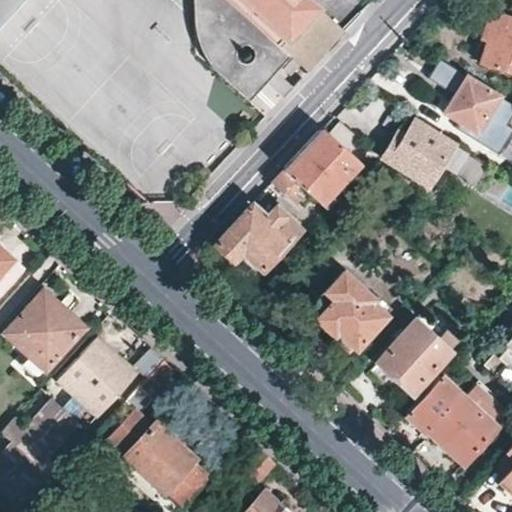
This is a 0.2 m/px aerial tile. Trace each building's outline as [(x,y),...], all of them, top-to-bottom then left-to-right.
[(0,0),(0,21),(19,0),(0,0)] [(247,90),(260,76),(251,68),(281,35),(242,0),(195,0),(196,15),(200,33),(210,53),(215,60),(247,90)] [(260,76),(282,96),(342,29),(310,0),(242,0),(281,35),(251,68),(260,76)] [(511,12),(488,5),(478,33),(484,36),(477,58),(511,68),(511,12)] [(444,85),(453,66),(438,59),(429,77),(444,85)] [(474,129),(496,92),(464,73),(442,109),(474,129)] [(480,160),(413,118),(400,138),(393,135),(381,155),(426,183),(439,163),(467,180),(480,160)] [(359,164),(319,128),(298,150),(281,168),(309,195),(323,208),(331,199),(328,196),(359,164)] [(309,195),(281,168),(277,172),(270,179),(298,207),(309,195)] [(372,196),(382,180),(368,171),(356,185),(372,196)] [(249,201),(212,241),(231,259),(239,251),(260,268),(298,228),(273,206),(264,216),(249,201)] [(0,266),(11,255),(0,244),(0,266)] [(0,287),(21,264),(11,255),(0,266),(0,287)] [(385,313),(372,302),(374,299),(342,272),(318,300),(325,305),(313,319),(331,335),(334,331),(354,348),(385,313)] [(36,376),(84,325),(44,288),(5,330),(15,340),(30,354),(21,363),(36,376)] [(505,337),(500,332),(495,338),(499,341),(481,360),(511,389),(511,318),(507,324),(508,326),(509,328),(510,330),(509,332),(505,337)] [(411,384),(443,348),(413,321),(373,365),(403,392),(411,384)] [(507,324),(500,332),(505,337),(509,332),(510,330),(509,328),(508,326),(507,324)] [(135,376),(94,337),(70,362),(56,377),(98,415),(135,376)] [(132,366),(146,379),(162,361),(149,349),(132,366)] [(438,372),(403,411),(423,428),(425,426),(463,459),(500,418),(504,405),(476,381),(464,395),(438,372)] [(40,460),(45,454),(75,419),(54,402),(28,429),(16,418),(2,433),(14,444),(0,459),(0,487),(8,494),(14,488),(28,501),(55,473),(45,465),(40,460)] [(186,452),(135,405),(105,438),(181,507),(210,475),(186,452)] [(80,450),(70,461),(82,471),(98,453),(106,444),(95,434),(86,444),(80,450)] [(73,444),(80,450),(86,444),(79,438),(73,444)] [(511,438),(503,448),(511,455),(511,463),(502,474),(498,478),(511,490),(511,438)] [(273,465),(254,446),(242,476),(254,487),(273,465)] [(511,463),(511,455),(503,448),(490,463),(502,474),(511,463)] [(50,459),(45,454),(40,460),(45,465),(50,459)] [(284,511),(263,492),(244,511),(284,511)]
